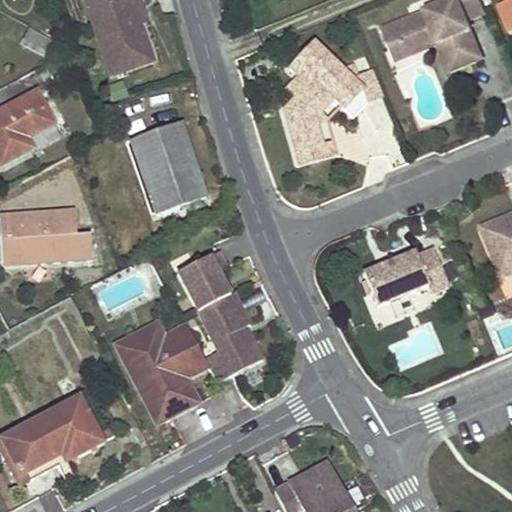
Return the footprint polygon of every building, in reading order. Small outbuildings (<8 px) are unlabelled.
[(140,26),(130,0),(83,0),(110,78),(153,63),(140,26)] [(147,24),(138,0),(130,0),(140,26),(147,24)] [(455,0),(456,0),(381,32),(388,48),(400,43),(407,59),(429,50),(427,44),(436,41),(438,46),(449,74),(482,61),(466,24),(486,15),(479,0),(455,0)] [(230,14),(224,16),(228,28),(234,26),(230,14)] [(29,30),(24,39),(43,50),(48,40),(29,30)] [(55,44),(48,40),(43,50),(50,54),(55,44)] [(436,41),(427,44),(429,50),(438,46),(436,41)] [(400,43),(388,48),(395,64),(407,59),(400,43)] [(354,65),(341,71),(314,45),(289,71),(298,79),(307,87),(295,100),(283,112),(295,156),(323,148),(315,120),(320,115),(333,102),(353,120),(366,106),(363,92),(352,81),(359,78),(354,65)] [(74,54),(47,68),(54,81),(81,67),(74,54)] [(384,99),(373,72),(359,78),(352,81),(363,92),(366,106),(384,99)] [(298,79),(286,92),(295,100),(307,87),(298,79)] [(36,93),(0,112),(0,166),(32,149),(27,139),(53,125),(36,93)] [(323,148),(295,156),(298,168),(336,157),(327,123),(328,122),(320,115),(315,120),(323,148)] [(206,198),(181,127),(131,144),(155,216),(206,198)] [(0,236),(2,262),(3,262),(41,259),(41,264),(91,260),(90,235),(76,236),(74,212),(0,217),(0,236)] [(511,218),(482,230),(490,250),(500,226),(511,221),(511,218)] [(511,221),(500,226),(490,250),(503,279),(511,275),(511,221)] [(381,272),(379,268),(363,275),(377,309),(427,288),(430,296),(448,289),(432,251),(415,257),(414,254),(385,266),(387,270),(381,272)] [(230,298),(217,273),(225,269),(217,254),(177,276),(198,315),(230,298)] [(456,265),(444,269),(450,282),(462,277),(456,265)] [(245,338),(242,331),(245,329),(250,327),(234,296),(230,298),(198,315),(220,356),(205,363),(208,370),(217,386),(262,362),(249,336),(245,338)] [(490,304),(478,309),(483,321),(494,316),(490,304)] [(162,339),(155,326),(135,336),(142,350),(162,339)] [(205,363),(186,327),(162,339),(142,350),(135,336),(114,347),(122,363),(131,358),(152,398),(143,402),(156,427),(192,408),(180,385),(187,381),(208,370),(205,363)] [(152,398),(131,358),(122,363),(143,402),(152,398)] [(199,404),(187,381),(180,385),(192,408),(199,404)] [(110,430),(97,437),(78,401),(1,442),(20,478),(61,456),(65,464),(114,438),(110,430)] [(300,446),(295,438),(286,443),(291,451),(300,446)] [(0,453),(19,489),(65,464),(61,456),(20,478),(1,442),(0,442),(0,453)] [(352,511),(327,464),(311,473),(314,478),(292,490),(289,485),(275,492),(284,511),(352,511)] [(292,490),(314,478),(311,473),(289,485),(292,490)]
